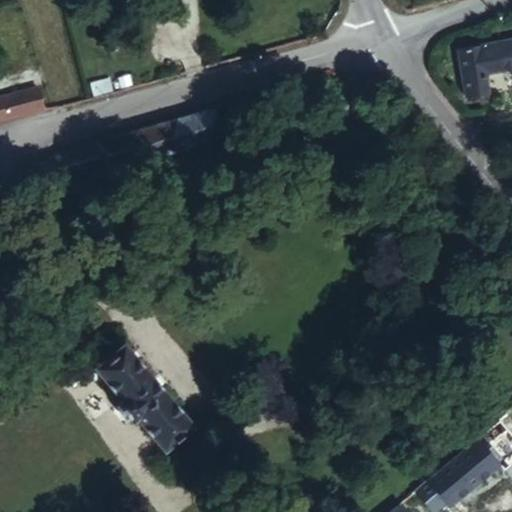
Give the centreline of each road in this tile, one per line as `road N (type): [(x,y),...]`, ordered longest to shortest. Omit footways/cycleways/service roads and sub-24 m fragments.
road 1 (residential): [(380,39),(18,155),(0,170)]
road 2 (tertiary): [(380,39),(511,203)]
road 3 (residential): [(508,0),(380,39)]
